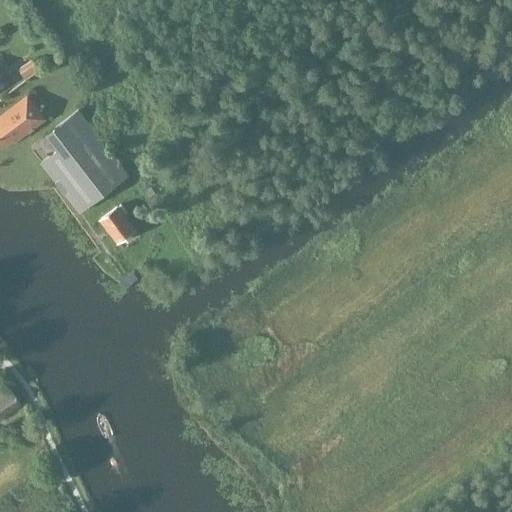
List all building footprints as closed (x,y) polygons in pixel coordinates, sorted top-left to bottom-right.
[(16,69),(24,79),(37,70),(30,59),(16,69)] [(26,94),(0,113),(0,147),(1,149),(13,141),(14,143),(45,120),(26,94)] [(56,151),(40,163),(76,213),(127,176),(79,109),(45,136),(56,151)] [(116,208),(100,221),(117,242),(133,230),(116,208)] [(131,272),(117,284),(122,290),(136,278),(131,272)] [(0,416),(18,404),(8,389),(8,388),(0,393),(0,416)]
